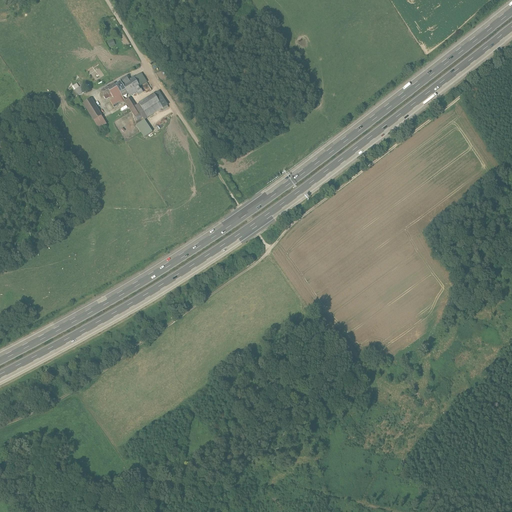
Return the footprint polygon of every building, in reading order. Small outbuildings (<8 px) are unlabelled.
[(142,74),(134,78),(140,87),(148,83),(142,74)] [(127,78),(120,82),(121,83),(116,86),(117,89),(121,94),(126,91),(123,86),(129,82),(127,78)] [(129,82),(123,86),(126,91),(128,95),(130,98),(137,94),(142,91),(140,87),(134,78),(129,82)] [(115,85),(108,90),(110,94),(117,89),(116,86),(115,85)] [(79,98),(86,93),(83,87),(75,92),(79,98)] [(117,89),(110,94),(111,95),(115,101),(111,103),(115,109),(125,102),(123,98),(121,94),(117,89)] [(108,90),(101,94),(104,99),(108,97),(111,95),(110,94),(108,90)] [(167,106),(159,92),(154,95),(160,103),(163,109),(167,106)] [(154,95),(139,104),(144,113),(160,103),(154,95)] [(91,100),(83,105),(94,122),(101,117),(91,100)] [(134,108),(129,100),(125,102),(136,118),(139,116),(134,108)] [(160,103),(144,113),(148,118),(163,109),(160,103)] [(139,104),(134,108),(139,116),(141,115),(144,113),(139,104)] [(101,117),(94,122),(99,130),(107,126),(101,117)] [(144,120),(136,126),(144,138),(152,133),(144,120)]
